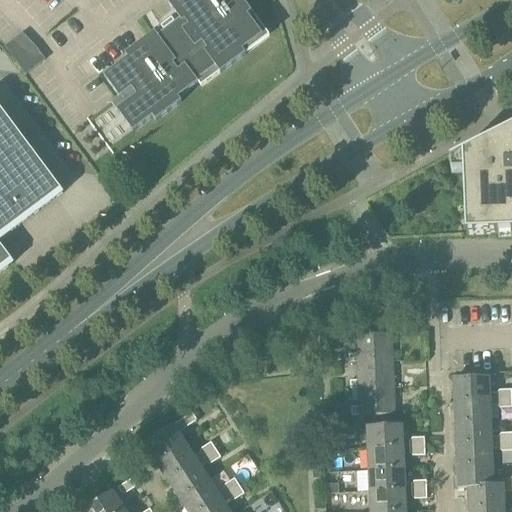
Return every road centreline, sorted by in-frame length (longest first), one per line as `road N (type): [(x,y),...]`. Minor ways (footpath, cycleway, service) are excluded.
road 1 (residential): [(185,363),(274,303),(345,274),(431,257),(511,257)]
road 2 (secondary): [(382,80),(238,180),(172,248)]
road 3 (secondary): [(172,248),(406,122)]
road 4 (residential): [(13,511),(185,363)]
road 5 (secondary): [(0,378),(172,248)]
road 6 (unknown): [(126,0),(67,50),(71,87),(101,131)]
road 7 (secondary): [(511,5),(382,80)]
road 8 (secondary): [(406,122),(511,63)]
